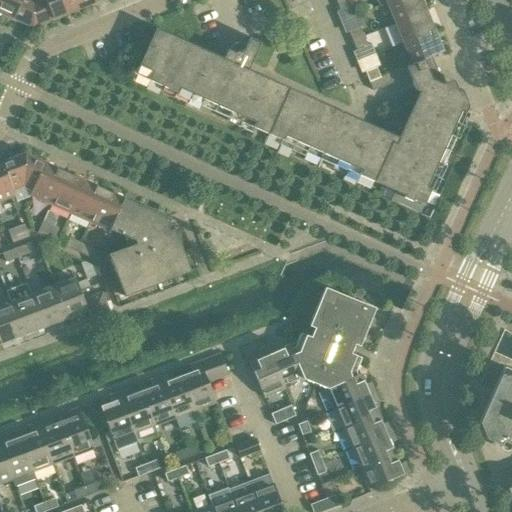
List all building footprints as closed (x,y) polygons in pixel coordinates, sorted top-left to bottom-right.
[(0,0),(0,13),(34,29),(33,0),(32,0),(0,0)] [(34,0),(33,1),(33,0),(34,29),(74,12),(68,0),(34,0)] [(68,0),(74,12),(104,0),(68,0)] [(336,12),(340,24),(359,16),(353,0),(341,0),(336,2),(340,11),(336,12)] [(388,5),(396,24),(427,11),(422,0),(398,0),(380,8),(388,5)] [(396,24),(404,44),(435,31),(427,11),(396,24)] [(349,32),(352,42),(364,37),(360,28),(364,27),(359,16),(340,24),(345,34),(349,32)] [(148,81),(374,182),(393,141),(341,118),(342,113),(288,89),(286,94),(243,74),(245,69),(248,71),(261,43),(250,38),(247,46),(240,44),(233,46),(230,52),(228,51),(224,60),(227,61),(225,66),(183,47),(185,42),(157,29),(138,71),(150,77),(148,81)] [(413,65),(432,57),(444,52),(435,31),(404,44),(413,65)] [(352,52),(357,63),(361,62),(375,56),(371,45),(367,46),(364,37),(352,42),(356,50),(352,52)] [(370,83),(381,78),(377,68),(380,67),(375,56),(361,62),(357,63),(361,74),(365,72),(368,79),(370,83)] [(381,78),(370,83),(374,91),(410,76),(416,89),(415,90),(425,95),(383,186),(404,195),(405,198),(413,201),(413,200),(424,204),(469,106),(462,89),(457,91),(438,83),(441,76),(432,57),(413,65),(394,73),(381,78)] [(32,190),(44,163),(25,155),(1,163),(7,178),(12,191),(13,191),(24,187),(32,190)] [(7,178),(1,163),(0,163),(0,202),(15,196),(13,191),(12,191),(7,178)] [(29,196),(50,205),(65,172),(44,163),(32,190),(29,196)] [(50,205),(70,214),(85,181),(65,172),(50,205)] [(70,214),(90,223),(105,190),(85,181),(70,214)] [(111,230),(126,199),(105,190),(90,223),(110,232),(111,230)] [(171,219),(126,199),(111,230),(133,240),(135,245),(108,255),(124,297),(191,272),(171,219)] [(37,234),(45,237),(50,226),(42,222),(37,234)] [(24,225),(16,228),(21,240),(29,237),(24,225)] [(50,226),(45,237),(52,241),(58,229),(50,226)] [(21,240),(16,228),(8,231),(13,243),(21,240)] [(64,246),(76,252),(80,243),(68,238),(64,246)] [(80,243),(76,252),(88,257),(91,248),(80,243)] [(26,245),(15,249),(18,258),(29,254),(26,245)] [(18,258),(15,249),(2,253),(5,263),(18,258)] [(88,287),(83,276),(77,278),(82,290),(88,287)] [(75,278),(52,287),(64,319),(86,311),(89,319),(109,311),(102,293),(83,300),(75,278)] [(6,291),(10,303),(22,335),(44,327),(32,294),(27,283),(6,291)] [(52,287),(32,294),(44,327),(64,319),(52,287)] [(325,388),(350,377),(348,372),(355,356),(350,354),(354,344),(359,346),(372,313),(363,309),(365,304),(334,292),(331,297),(322,293),(308,326),(313,328),(310,338),(304,335),(298,352),(293,354),(304,380),(325,388)] [(10,303),(0,306),(0,339),(1,343),(22,335),(10,303)] [(266,349),(283,389),(304,380),(293,354),(289,345),(278,350),(275,345),(266,349)] [(249,363),(263,397),(283,389),(266,349),(257,353),(259,358),(249,363)] [(191,372),(181,375),(194,410),(214,402),(207,381),(227,374),(220,355),(189,366),(191,372)] [(501,448),(502,449),(503,450),(504,450),(506,450),(507,449),(508,449),(511,450),(511,372),(511,370),(504,366),(479,422),(486,438),(500,445),(500,447),(501,448)] [(168,374),(159,378),(173,418),(194,410),(181,375),(170,380),(168,374)] [(334,409),(373,392),(369,383),(364,385),(359,374),(350,377),(325,388),(334,409)] [(150,387),(140,391),(156,433),(157,433),(154,425),(173,418),(159,378),(148,382),(150,387)] [(128,389),(118,393),(137,442),(136,441),(138,440),(144,440),(150,437),(154,434),(156,433),(140,391),(130,395),(128,389)] [(334,409),(343,428),(377,414),(372,404),(377,401),(373,392),(334,409)] [(137,442),(118,393),(109,397),(110,402),(99,406),(116,450),(137,442)] [(270,414),(275,425),(294,416),(290,405),(270,414)] [(70,418),(59,422),(72,456),(100,446),(96,438),(90,440),(78,409),(68,412),(70,418)] [(343,428),(351,448),(390,431),(386,422),(381,424),(377,414),(343,428)] [(46,420),(37,424),(52,464),(72,456),(59,422),(48,426),(46,420)] [(298,423),(302,435),(310,432),(306,421),(298,423)] [(29,433),(18,437),(32,471),(52,464),(37,424),(27,428),(29,433)] [(351,448),(360,469),(394,454),(389,443),(394,441),(390,431),(351,448)] [(215,437),(218,446),(230,442),(226,433),(215,437)] [(6,436),(0,437),(0,448),(12,479),(32,471),(18,437),(8,441),(6,436)] [(235,446),(240,458),(260,451),(256,438),(235,446)] [(195,445),(185,449),(188,457),(199,453),(195,445)] [(0,483),(12,479),(0,448),(0,483)] [(188,457),(185,449),(174,453),(178,462),(188,457)] [(225,450),(214,454),(218,463),(228,459),(225,450)] [(309,454),(313,465),(321,461),(317,451),(309,454)] [(218,463),(214,454),(204,458),(207,467),(218,463)] [(394,454),(360,469),(368,488),(408,472),(404,462),(398,464),(394,454)] [(155,460),(145,464),(148,472),(159,468),(155,460)] [(321,461),(313,465),(317,475),(325,472),(321,461)] [(148,472),(145,464),(134,468),(137,477),(148,472)] [(185,465),(174,469),(177,478),(188,474),(185,465)] [(177,478),(174,469),(163,473),(166,482),(177,478)] [(310,505),(312,511),(323,511),(338,506),(329,482),(320,485),(326,499),(310,505)] [(94,483),(84,487),(87,496),(98,492),(94,483)] [(283,511),(273,483),(252,491),(260,511),(283,511)] [(87,496),(84,487),(73,491),(73,492),(64,496),(67,502),(76,499),(76,500),(87,496)] [(260,511),(252,491),(231,499),(236,511),(260,511)] [(54,498),(44,502),(47,511),(57,507),(54,498)] [(236,511),(231,499),(211,506),(212,511),(236,511)] [(44,511),(47,511),(44,502),(33,507),(34,511),(44,511)]
